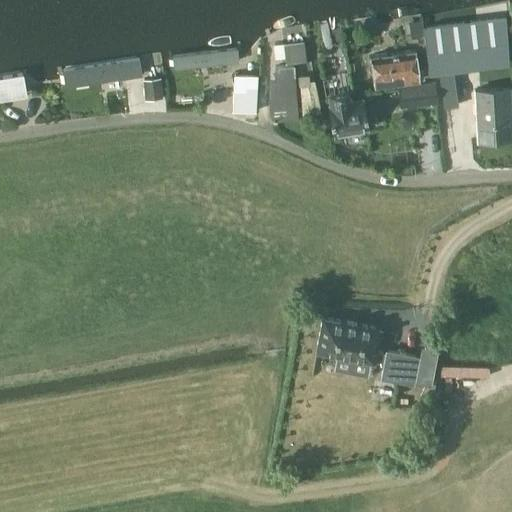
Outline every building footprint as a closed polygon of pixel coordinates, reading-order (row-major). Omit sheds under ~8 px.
[(507,16),(423,26),(423,36),(428,74),(439,72),(443,107),(458,105),(453,71),(511,63),(507,16)] [(407,31),(420,30),(418,17),(405,19),(407,31)] [(283,43),(273,44),(275,58),(284,57),(285,63),(306,60),(303,40),(283,43)] [(170,53),(172,72),(238,64),(235,45),(170,53)] [(415,51),(370,57),(374,88),(398,85),(419,82),(415,51)] [(63,65),(66,88),(141,77),(138,53),(63,65)] [(297,121),(294,78),(294,67),(273,68),(274,79),(268,79),(271,123),(297,121)] [(0,74),(0,100),(31,95),(27,70),(0,74)] [(234,74),(232,110),(255,112),(258,75),(234,74)] [(161,96),(159,76),(143,78),(145,99),(161,96)] [(398,85),(400,107),(438,102),(435,80),(419,82),(398,85)] [(476,141),(511,138),(511,117),(510,86),(473,88),(476,141)] [(363,96),(362,96),(350,99),(348,90),(325,94),(333,134),(368,127),(363,96)] [(381,327),(322,316),(315,350),(374,361),(381,327)] [(376,350),(375,359),(383,360),(380,378),(413,384),(419,355),(385,348),(385,351),(376,350)] [(489,372),(489,363),(443,361),(442,370),(489,372)]
